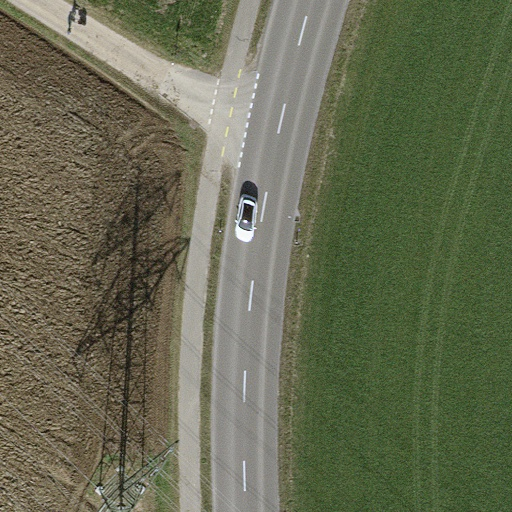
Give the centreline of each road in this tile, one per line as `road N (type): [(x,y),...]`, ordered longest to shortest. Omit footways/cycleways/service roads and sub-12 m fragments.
road 1 (tertiary): [(315,0),(275,134),(255,271),(250,511)]
road 2 (track): [(275,134),(51,0)]
